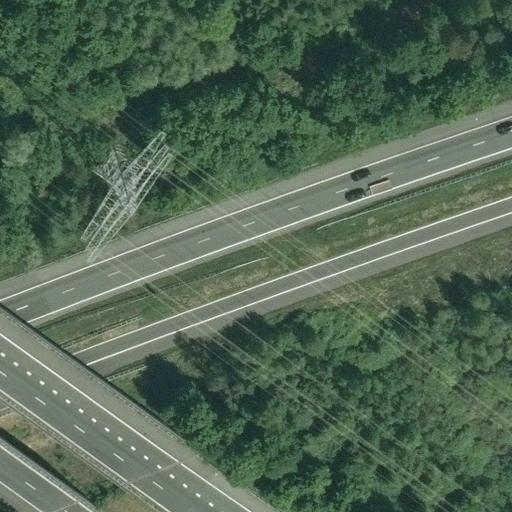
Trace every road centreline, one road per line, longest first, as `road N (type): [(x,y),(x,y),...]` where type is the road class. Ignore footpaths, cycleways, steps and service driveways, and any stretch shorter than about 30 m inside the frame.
road 1 (motorway): [(511,131),(0,317)]
road 2 (motorway): [(0,392),(511,207)]
road 3 (motorway): [(195,511),(0,372)]
